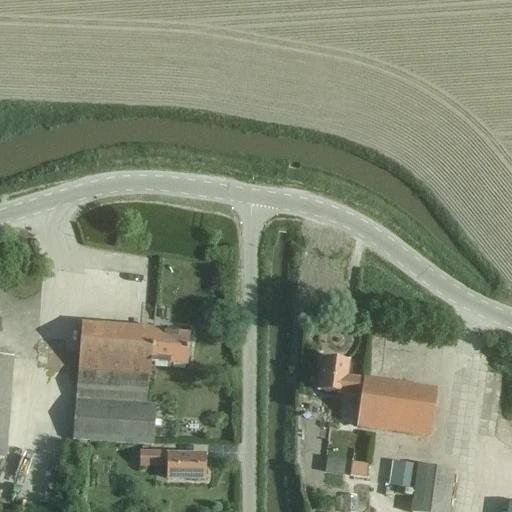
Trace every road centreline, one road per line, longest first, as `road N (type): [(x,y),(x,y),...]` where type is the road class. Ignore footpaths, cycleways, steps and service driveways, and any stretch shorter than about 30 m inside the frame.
road 1 (unclassified): [(247,511),(252,197)]
road 2 (tertiary): [(511,323),(456,296),(354,225),(252,197)]
road 3 (tertiary): [(252,197),(127,183),(0,218)]
